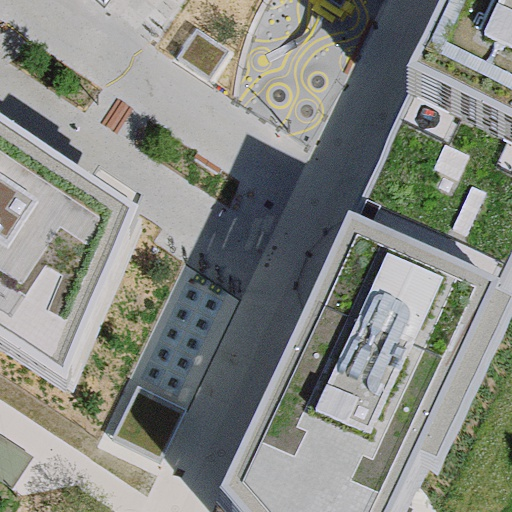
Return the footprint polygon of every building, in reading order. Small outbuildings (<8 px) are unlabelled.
[(89,0),(106,12),(116,0),(89,0)] [(511,0),(460,0),(413,103),(511,149),(511,0)] [(359,218),(511,294),(511,149),(413,103),(359,218)] [(0,345),(71,393),(135,224),(0,132),(0,345)] [(410,511),(511,301),(511,294),(359,218),(217,511),(410,511)] [(0,468),(24,480),(40,448),(0,427),(0,468)]
